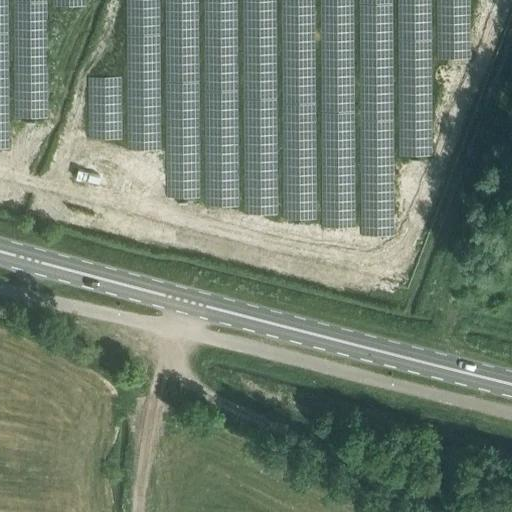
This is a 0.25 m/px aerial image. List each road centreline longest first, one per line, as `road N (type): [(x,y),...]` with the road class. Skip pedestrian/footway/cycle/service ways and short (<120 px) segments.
road 1 (track): [(437,511),(167,372),(176,332)]
road 2 (unclassified): [(511,412),(176,332)]
road 3 (primary): [(511,386),(184,301)]
road 4 (unclassified): [(176,332),(18,293)]
road 5 (primary): [(184,301),(28,259)]
